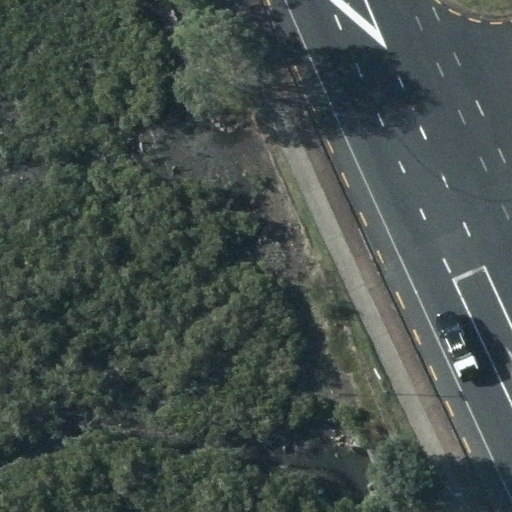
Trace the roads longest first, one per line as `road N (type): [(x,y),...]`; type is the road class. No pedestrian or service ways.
road 1 (primary): [(345,0),(418,176)]
road 2 (primary): [(418,176),(499,346)]
road 3 (tertiary): [(418,176),(511,86)]
